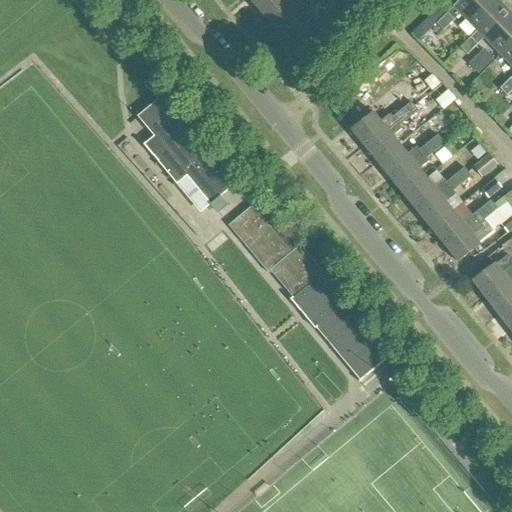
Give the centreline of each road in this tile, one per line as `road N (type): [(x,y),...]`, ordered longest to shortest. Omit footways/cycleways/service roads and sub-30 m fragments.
road 1 (unclassified): [(511,401),(481,379),(279,120)]
road 2 (residential): [(279,120),(401,0)]
road 3 (unclassified): [(279,120),(177,0)]
